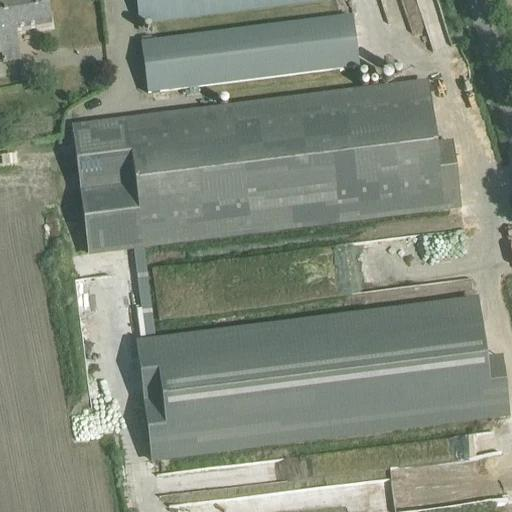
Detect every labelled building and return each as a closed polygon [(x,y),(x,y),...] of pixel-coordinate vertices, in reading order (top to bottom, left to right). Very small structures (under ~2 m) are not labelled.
[(0,0),(0,54),(2,54),(3,62),(20,59),(16,33),(51,27),(46,0),(0,0)] [(135,0),(139,25),(335,0),(135,0)] [(148,94),(358,67),(352,18),(141,45),(148,94)] [(434,145),(426,83),(95,123),(72,128),(88,259),(134,253),(144,252),(461,211),(455,142),(434,145)] [(12,144),(32,141),(29,125),(10,127),(12,144)] [(146,345),(136,346),(150,460),(491,417),(477,303),(156,343),(144,252),(134,253),(146,345)]
